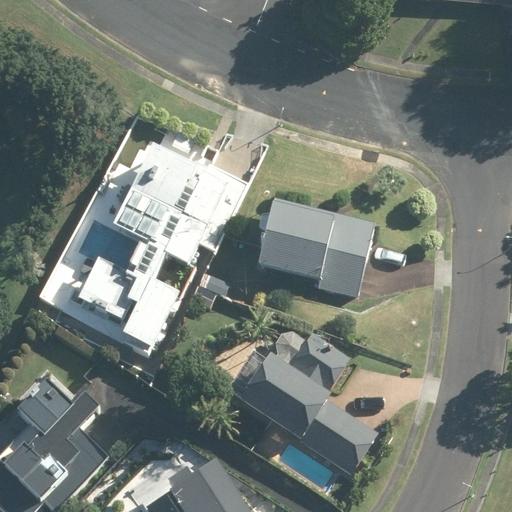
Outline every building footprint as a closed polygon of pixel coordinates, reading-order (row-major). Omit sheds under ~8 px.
[(511,0),(388,0),(389,0),(511,11),(511,0)] [(255,190),(134,124),(113,161),(37,299),(150,361),(197,275),(186,269),(196,251),(216,262),(255,190)] [(374,226),(269,202),(252,278),(356,303),(374,226)] [(325,403),(349,361),(309,338),(304,348),(288,339),(280,353),(258,340),(248,356),(228,391),(240,398),(232,411),(356,483),(383,436),(325,403)] [(38,511),(68,486),(75,494),(107,465),(80,434),(95,420),(81,403),(68,415),(44,388),(9,419),(35,448),(6,473),(0,465),(0,511),(38,511)] [(146,511),(232,511),(206,472),(146,511)]
